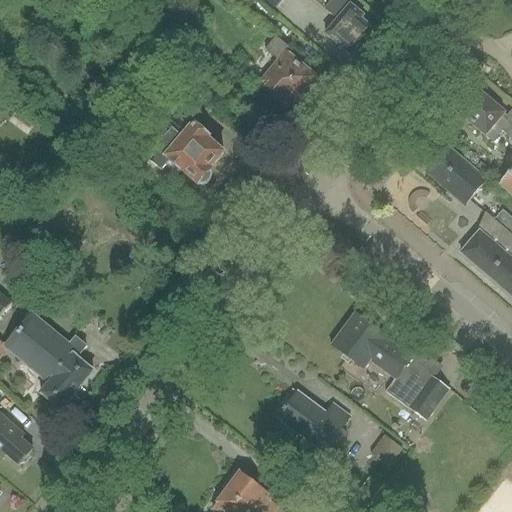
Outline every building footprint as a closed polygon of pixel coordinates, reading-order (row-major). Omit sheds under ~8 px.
[(266,0),(277,9),(284,0),(266,0)] [(350,59),(372,33),(358,20),(361,17),(341,0),(333,0),(323,13),(336,23),(324,37),(350,59)] [(139,73),(156,55),(134,32),(116,50),(139,73)] [(307,92),(317,80),(288,55),(293,50),(278,37),(266,51),(277,61),(259,82),(279,99),(282,96),(297,110),(310,95),(307,92)] [(477,94),(459,115),(494,145),(503,134),(509,139),(511,141),(511,112),(507,119),(477,94)] [(209,174),(224,156),(206,141),(209,138),(194,125),(193,127),(167,105),(152,123),(168,137),(146,162),(161,175),(168,166),(199,192),(212,177),(209,174)] [(467,212),(490,185),(449,151),(426,178),(467,212)] [(511,171),(500,185),(511,194),(511,171)] [(511,220),(503,213),(496,222),(486,213),(474,237),(475,238),(461,254),(511,297),(511,220)] [(0,293),(0,316),(11,302),(0,293)] [(62,413),(95,373),(79,360),(88,348),(76,338),(69,346),(33,316),(5,349),(7,350),(48,384),(39,394),(62,413)] [(357,316),(333,347),(364,371),(370,362),(395,381),(393,384),(414,399),(407,409),(427,423),(451,391),(435,379),(441,372),(416,353),(410,361),(386,342),(388,339),(357,316)] [(323,453),(349,419),(333,407),(327,415),(299,394),(279,420),(323,453)] [(18,465),(31,450),(20,441),(24,437),(0,415),(0,456),(3,459),(6,456),(18,465)] [(389,469),(403,451),(384,437),(371,456),(389,469)] [(281,511),(267,501),(270,497),(241,474),(237,479),(234,477),(226,488),(229,490),(214,510),(216,511),(281,511)] [(371,502),(382,488),(370,478),(359,492),(371,502)] [(511,511),(511,483),(489,511),(511,511)]
